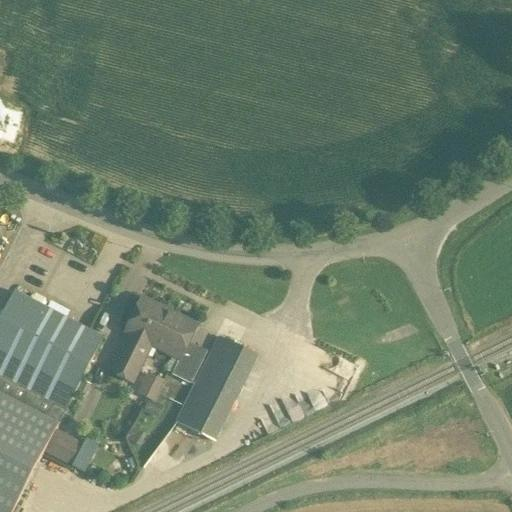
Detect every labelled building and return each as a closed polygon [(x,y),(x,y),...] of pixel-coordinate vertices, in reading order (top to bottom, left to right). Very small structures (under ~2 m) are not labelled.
[(0,321),(0,511),(14,511),(44,456),(60,424),(66,412),(104,339),(89,331),(15,292),(0,321)] [(134,387),(153,348),(180,361),(190,344),(198,326),(143,299),(126,334),(128,335),(109,374),(134,387)] [(176,424),(216,444),(259,357),(219,337),(176,424)] [(208,353),(190,344),(180,361),(173,376),(192,385),(208,353)] [(141,394),(159,401),(168,379),(150,371),(141,394)] [(51,456),(74,465),(84,440),(61,431),(51,456)] [(88,437),(74,466),(89,473),(103,444),(88,437)]
